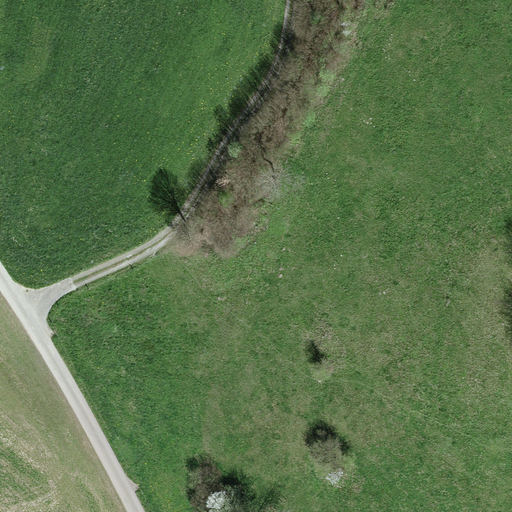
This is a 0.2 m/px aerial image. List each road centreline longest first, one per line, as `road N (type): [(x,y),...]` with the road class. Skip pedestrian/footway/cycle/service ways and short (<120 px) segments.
road 1 (track): [(302,0),(278,80),(218,181),(157,248)]
road 2 (unclassified): [(0,271),(132,511)]
road 3 (track): [(25,307),(157,248)]
